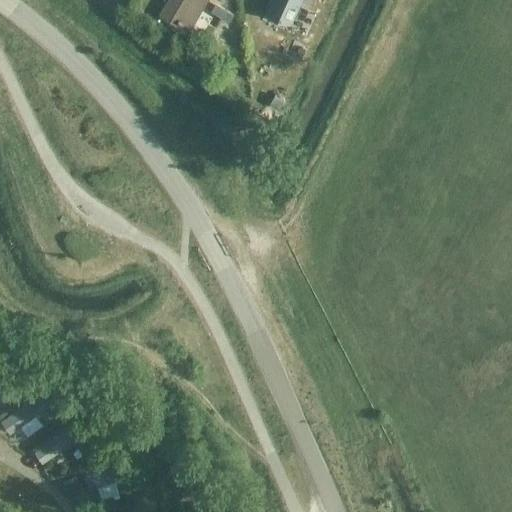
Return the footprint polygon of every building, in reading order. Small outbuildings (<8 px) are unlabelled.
[(186,29),(203,0),(169,0),(161,14),(186,29)] [(288,20),(289,18),(298,22),(308,0),(269,0),(265,10),(288,20)] [(284,98),(275,92),(269,103),(278,109),(284,98)] [(14,377),(3,365),(0,368),(0,374),(8,383),(14,377)] [(55,387),(49,393),(59,402),(65,395),(55,387)] [(25,401),(0,420),(0,430),(5,437),(35,414),(25,401)] [(66,425),(34,446),(44,460),(75,438),(66,425)] [(92,444),(85,433),(77,438),(84,449),(92,444)] [(122,460),(86,474),(91,489),(127,476),(122,460)] [(145,466),(136,468),(140,479),(148,476),(145,466)]
